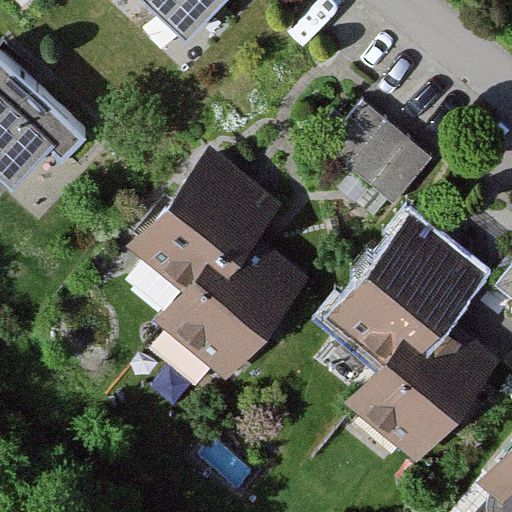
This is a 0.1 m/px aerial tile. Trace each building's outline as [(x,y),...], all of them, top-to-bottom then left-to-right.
[(238,0),(157,0),(203,40),(238,0)] [(0,153),(34,182),(65,146),(79,158),(98,137),(10,61),(0,71),(0,153)] [(430,157),(361,100),(323,145),(392,203),(430,157)] [(289,212),(207,151),(131,252),(186,293),(159,329),(235,385),(313,281),(264,245),(289,212)] [(485,287),(404,226),(328,327),(383,368),(356,404),(432,460),(510,356),(461,320),(485,287)] [(511,263),(496,284),(511,296),(511,311),(511,312),(511,263)] [(511,511),(511,451),(485,488),(511,507),(511,511)]
